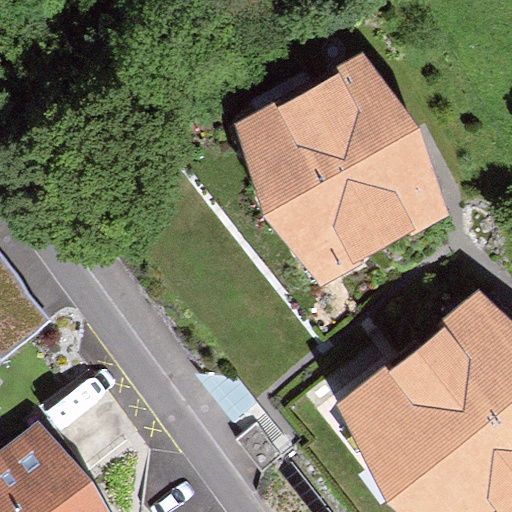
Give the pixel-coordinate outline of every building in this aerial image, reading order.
[(254,122),(323,256),(424,205),(356,71),(254,122)] [(0,335),(51,301),(0,226),(0,335)] [(508,511),(511,509),(511,339),(482,301),(357,397),(446,511),(508,511)] [(0,367),(11,357),(0,346),(0,367)] [(128,511),(61,421),(0,466),(0,511),(128,511)]
